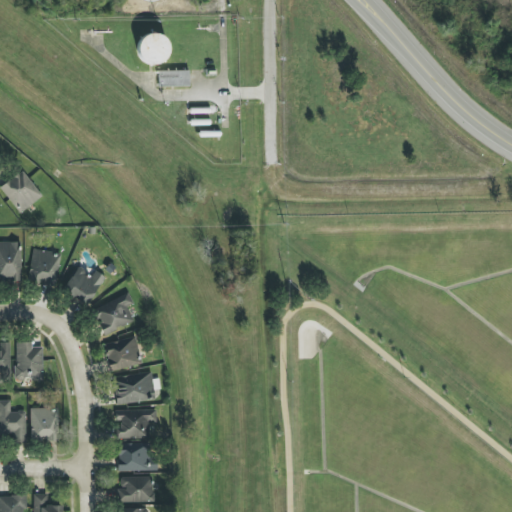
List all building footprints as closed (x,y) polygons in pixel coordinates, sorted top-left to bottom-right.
[(135,40),(142,66),(170,59),(163,33),(135,40)] [(189,86),(189,71),(158,71),(158,87),(189,86)] [(0,187),(20,214),(42,197),(22,170),(0,187)] [(0,282),(21,281),(20,242),(0,242),(0,282)] [(28,283),(56,286),(60,253),(32,250),(28,283)] [(91,276),(77,267),(62,291),(86,306),(105,278),(94,271),(91,276)] [(126,307),(133,303),(128,293),(93,311),(105,335),(133,321),(126,307)] [(110,372),(142,363),(135,336),(103,345),(110,372)] [(10,343),(0,342),(0,378),(9,378),(10,343)] [(15,343),(16,381),(43,381),(42,347),(33,347),(32,343),(15,343)] [(116,405),(154,400),(151,372),(112,378),(116,405)] [(10,400),(0,400),(0,440),(26,439),(25,411),(10,412),(10,400)] [(30,409),(30,441),(58,441),(57,408),(30,409)] [(115,411),(115,439),(149,439),(148,423),(156,423),(156,410),(115,411)] [(117,472),(153,471),(153,443),(117,444),(117,472)] [(152,477),(119,478),(119,503),(153,502),(152,477)] [(61,511),(62,506),(47,506),(47,495),(34,494),(33,511),(61,511)] [(0,511),(24,511),(25,496),(0,495),(0,511)]
